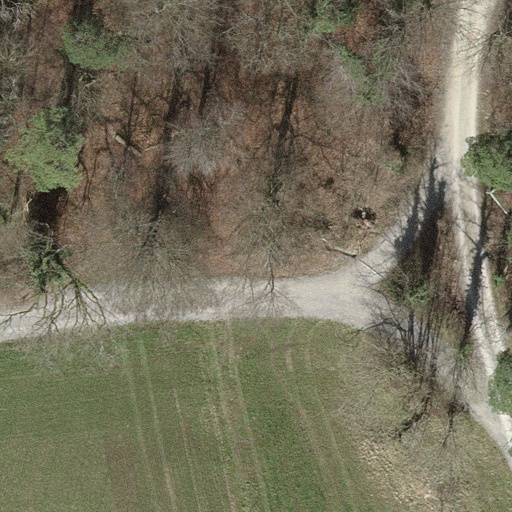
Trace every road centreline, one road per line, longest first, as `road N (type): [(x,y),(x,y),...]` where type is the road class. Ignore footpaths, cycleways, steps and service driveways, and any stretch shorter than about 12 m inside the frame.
road 1 (track): [(0,316),(339,291),(419,333),(486,389)]
road 2 (track): [(511,453),(486,389),(469,269),(465,104),(483,0)]
road 3 (track): [(465,104),(409,223),(339,291)]
